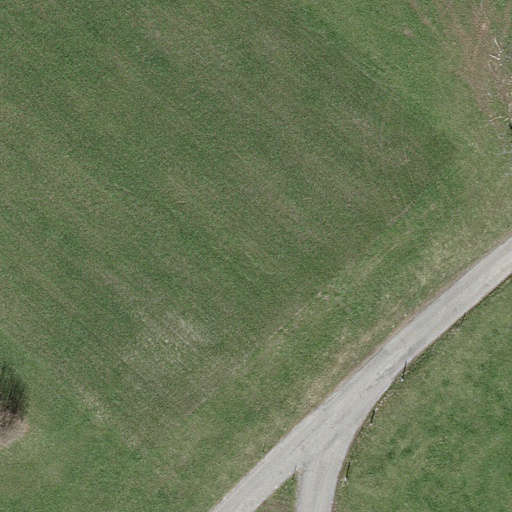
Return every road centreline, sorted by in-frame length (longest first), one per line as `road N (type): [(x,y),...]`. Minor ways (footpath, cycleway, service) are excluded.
road 1 (unclassified): [(331,419),(511,245)]
road 2 (unclassified): [(236,511),(331,419)]
